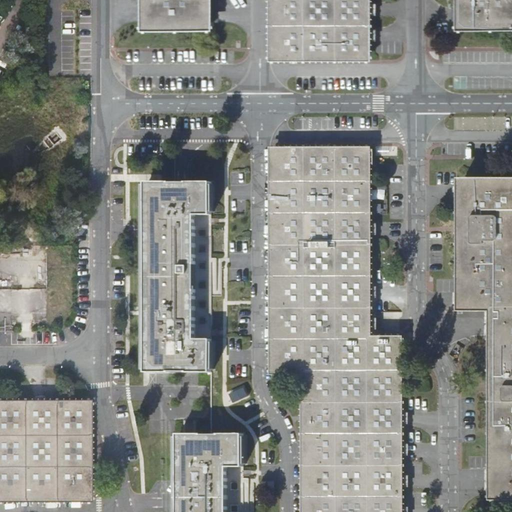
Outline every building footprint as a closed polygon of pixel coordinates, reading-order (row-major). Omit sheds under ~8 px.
[(212,26),(211,0),(147,0),(148,26),(212,26)] [(369,57),(369,0),(273,0),(274,57),(369,57)] [(511,25),(511,0),(462,0),(462,25),(511,25)] [(305,372),(305,511),(401,511),(402,339),(370,339),(370,150),(367,150),(274,150),(274,372),(305,372)] [(511,181),(463,181),(463,309),(495,309),(495,498),(511,497),(511,181)] [(180,182),(148,182),(148,234),(148,372),(212,372),(212,369),(215,369),(215,342),(212,342),(212,339),(196,339),(196,215),(212,215),(212,212),(214,212),(214,185),(212,185),(212,182),(180,182)] [(199,234),(198,257),(211,258),(212,234),(199,234)] [(244,387),(231,393),(235,402),(248,396),(244,387)] [(87,403),(87,399),(58,398),(32,398),(0,397),(0,495),(87,496),(87,403)] [(244,436),(244,434),(212,434),(209,434),(187,434),(179,433),(179,483),(178,503),(178,511),(224,511),(225,464),(229,464),(233,467),(244,467),(244,465),(247,465),(246,436),(244,436)]
